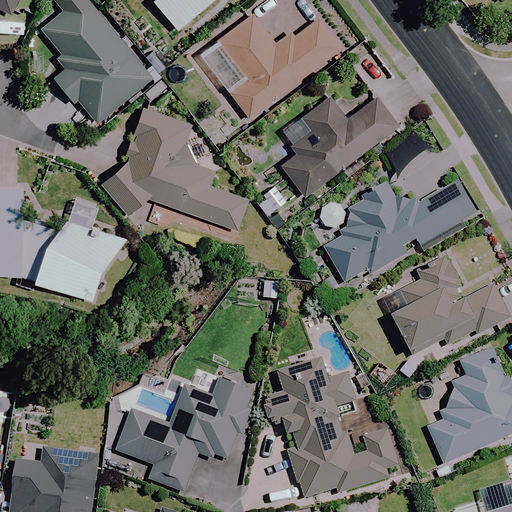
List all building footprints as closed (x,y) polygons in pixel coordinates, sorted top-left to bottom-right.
[(16,0),(0,0),(0,10),(9,15),(16,0)] [(76,0),(39,30),(58,54),(53,59),(63,71),(52,79),(72,104),(75,101),(94,124),(149,80),(85,0),(76,0)] [(152,0),(151,2),(175,31),(213,0),(152,0)] [(272,44),(249,14),(196,53),(246,119),(340,49),(313,13),(272,44)] [(346,121),(328,98),(296,123),(281,134),(296,153),(278,167),(302,198),(396,127),(374,99),(346,121)] [(186,149),(185,120),(137,107),(125,163),(99,186),(126,216),(149,195),(157,203),(235,232),(246,201),(207,187),(211,178),(199,164),(186,149)] [(350,225),(336,233),(339,237),(321,247),(343,286),(366,272),(369,278),(441,236),(475,216),(457,184),(424,203),(422,198),(401,210),(388,188),(343,214),(350,225)] [(100,273),(122,238),(62,219),(58,231),(19,218),(20,190),(0,189),(0,276),(8,277),(92,303),(100,273)] [(282,203),(269,189),(253,203),(266,217),(282,203)] [(463,292),(445,257),(414,273),(419,282),(382,301),(410,354),(468,323),(476,337),(509,320),(488,279),(463,292)] [(278,284),(263,282),(261,300),(277,301),(278,284)] [(442,465),(511,435),(511,382),(511,380),(508,374),(504,376),(498,362),(492,349),(459,363),(465,377),(452,383),(449,405),(435,411),(439,422),(426,427),(442,465)] [(364,436),(362,430),(348,434),(343,419),(358,414),(346,375),(327,382),(319,360),(277,374),(283,393),(262,400),(272,429),(286,424),(294,449),(285,452),(305,510),(403,477),(387,429),(364,436)] [(241,408),(248,391),(207,376),(200,392),(184,386),(169,426),(131,411),(115,452),(154,467),(149,481),(183,494),(198,453),(226,464),(237,434),(242,436),(251,413),(241,408)] [(93,511),(101,451),(42,444),(39,465),(16,462),(9,511),(93,511)] [(511,511),(511,483),(511,485),(511,507),(495,511),(511,511)]
